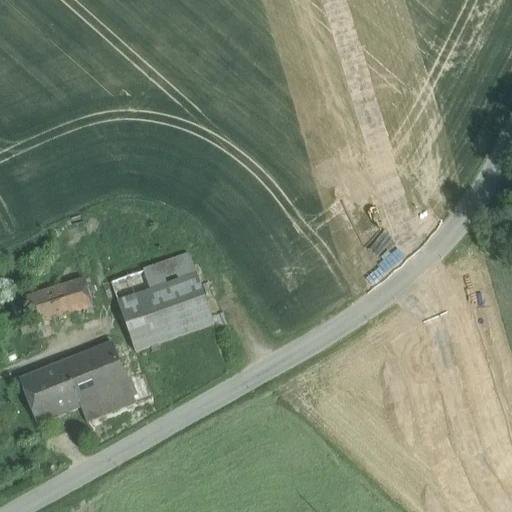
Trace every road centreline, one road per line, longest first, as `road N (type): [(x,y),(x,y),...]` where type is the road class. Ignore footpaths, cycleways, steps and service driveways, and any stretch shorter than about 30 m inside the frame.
road 1 (unclassified): [(511,137),(480,205),(388,295),(14,511)]
road 2 (track): [(279,365),(222,267),(187,229),(132,211),(0,262)]
